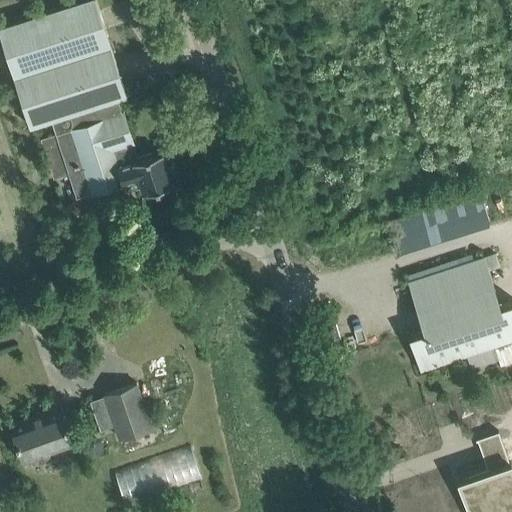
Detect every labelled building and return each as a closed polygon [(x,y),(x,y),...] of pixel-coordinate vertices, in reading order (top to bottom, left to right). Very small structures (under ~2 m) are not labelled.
[(156,188),(159,187),(160,192),(179,186),(173,165),(167,167),(162,151),(139,158),(124,111),(123,112),(118,97),(127,94),(96,0),(79,0),(0,25),(0,33),(30,126),(50,120),(54,134),(39,138),(52,178),(70,172),(77,196),(125,182),(124,180),(139,176),(143,191),(156,187),(156,188)] [(480,192),(388,221),(397,249),(488,220),(480,192)] [(511,301),(499,306),(487,268),(498,265),(495,253),(483,256),(427,274),(408,280),(425,330),(410,335),(421,369),(440,363),(511,339),(511,301)] [(105,393),(105,394),(116,424),(120,438),(152,427),(136,382),(105,393)] [(23,461),(75,443),(62,407),(10,425),(14,433),(8,436),(15,454),(20,452),(23,461)] [(498,511),(511,511),(511,438),(480,448),(498,511)] [(123,497),(201,477),(195,450),(117,470),(123,497)]
